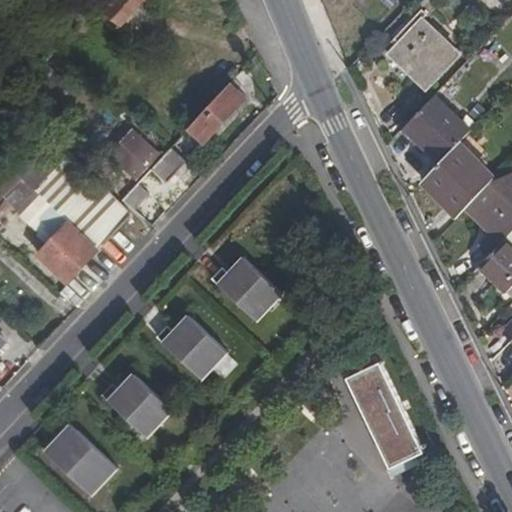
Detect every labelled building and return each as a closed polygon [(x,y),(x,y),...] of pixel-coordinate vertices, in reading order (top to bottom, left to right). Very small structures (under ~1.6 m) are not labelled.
[(143,0),(118,0),(106,14),(120,26),(143,0)] [(483,0),(496,12),(507,0),(483,0)] [(419,13),(395,41),(399,46),(390,55),(427,90),(460,55),(423,20),(424,17),(419,13)] [(511,56),(496,41),(484,55),(500,70),(511,56)] [(41,97),(28,84),(14,100),(27,112),(41,97)] [(248,99),(231,84),(190,129),(207,144),(248,99)] [(471,132),(435,98),(405,130),(441,164),(461,143),(471,132)] [(132,129),(111,153),(138,177),(159,155),(132,129)] [(83,166),(48,132),(39,142),(29,133),(12,150),(22,160),(0,185),(0,189),(24,212),(40,196),(69,223),(51,243),(39,256),(70,283),(134,215),(83,166)] [(422,184),(458,219),(467,209),(481,194),(497,177),(461,143),(441,164),(422,184)] [(188,163),(172,148),(154,168),(170,183),(188,163)] [(482,243),(494,254),(506,241),(511,234),(511,176),(481,194),(467,209),(490,234),(482,243)] [(151,195),(139,184),(123,201),(136,212),(151,195)] [(69,223),(40,196),(24,212),(21,215),(51,243),(69,223)] [(511,287),(511,246),(506,241),(494,254),(481,267),(508,292),(511,287)] [(260,320),(284,293),(244,255),(230,271),(224,265),(213,276),(260,320)] [(205,379),(229,351),(189,313),(174,329),(168,323),(158,334),(205,379)] [(511,325),(501,337),(509,345),(511,347),(511,325)] [(109,398),(150,437),(175,409),(134,371),(119,387),(114,382),(104,393),(109,398)] [(72,423),(45,449),(94,495),(120,467),(72,423)]
